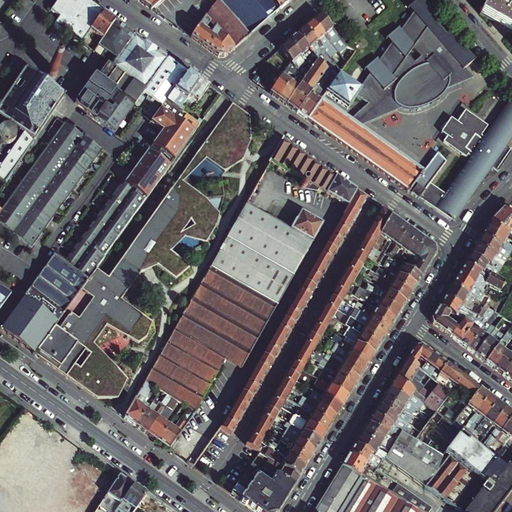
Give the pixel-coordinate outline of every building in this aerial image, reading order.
[(73,0),(58,0),(52,10),(61,16),(57,20),(61,23),(62,22),(69,12),(66,10),(73,0)] [(88,2),(85,0),(73,0),(66,10),(69,12),(62,22),(69,28),(88,2)] [(151,10),(161,0),(145,0),(142,4),(151,10)] [(218,0),(214,6),(191,39),(218,58),(225,58),(250,36),(231,14),(218,0)] [(218,0),(231,14),(240,7),(258,28),(278,11),(268,0),(218,0)] [(288,3),(285,0),(268,0),(278,11),(288,3)] [(396,107),(397,107),(401,108),(404,109),(405,109),(408,110),(415,109),(419,109),(426,107),(431,104),(441,98),(449,91),(444,85),(452,78),(440,64),(449,56),(464,73),(466,71),(477,62),(456,38),(451,42),(446,36),(447,35),(434,21),(438,17),(422,0),(415,0),(408,7),(412,11),(400,29),(398,27),(387,37),(391,42),(386,51),(378,60),(377,58),(365,68),(369,73),(358,89),(338,75),(325,94),(347,109),(356,96),(368,104),(350,120),(321,100),(307,120),(410,193),(417,183),(426,189),(430,184),(445,163),(437,155),(424,172),(360,127),(363,125),(359,119),(390,92),(392,96),(392,97),(392,99),(393,101),(393,103),(394,104),(395,105),(396,107)] [(511,0),(484,0),(478,11),(511,31),(511,0)] [(77,33),(83,25),(96,8),(88,2),(69,28),(77,33)] [(240,7),(231,14),(250,36),(258,28),(240,7)] [(91,31),(104,13),(96,8),(83,25),(91,31)] [(148,122),(161,132),(151,146),(173,162),(199,126),(196,123),(179,111),(167,102),(187,73),(115,21),(104,13),(91,31),(92,32),(102,39),(119,51),(115,57),(108,65),(105,63),(76,103),(115,131),(143,93),(161,106),(148,122)] [(319,16),(311,23),(340,55),(342,58),(347,53),(344,51),(337,42),(339,40),(319,16)] [(83,25),(77,33),(76,34),(69,28),(61,23),(57,20),(55,23),(84,44),(92,32),(91,31),(83,25)] [(340,55),(311,23),(304,29),(324,53),(332,62),(333,63),(336,60),(335,59),(340,55)] [(324,53),(304,29),(296,36),(312,55),(317,61),(324,69),(329,64),(322,55),(324,53)] [(296,36),(288,43),(304,62),(309,68),(311,70),(315,64),(309,57),(312,55),(296,36)] [(102,39),(97,45),(115,57),(119,51),(102,39)] [(344,51),(347,48),(339,40),(337,42),(344,51)] [(304,62),(288,43),(279,51),(290,64),(297,71),(304,79),(311,70),(309,68),(306,71),(301,65),(304,62)] [(322,55),(329,64),(332,62),(324,53),(322,55)] [(474,80),(466,71),(464,73),(449,56),(440,64),(452,78),(444,85),(449,91),(474,80)] [(304,79),(286,106),(297,113),(326,71),(324,69),(317,61),(315,64),(311,70),(304,79)] [(269,94),(277,100),(289,82),(286,80),(292,71),(296,73),(297,71),(290,64),(278,81),(276,84),(269,94)] [(50,69),(46,71),(45,72),(44,75),(44,77),(45,79),(47,81),(50,82),(52,82),(54,81),(56,80),(57,79),(57,76),(57,74),(56,72),(55,71),(53,69),(51,69),(50,69)] [(277,100),(286,106),(304,79),(297,71),(296,73),(289,82),(277,100)] [(330,76),(326,71),(297,113),(307,120),(321,100),(325,95),(320,91),(330,76)] [(25,72),(0,111),(0,118),(33,142),(64,96),(25,72)] [(197,104),(208,88),(187,73),(167,102),(179,111),(186,101),(191,105),(194,101),(197,104)] [(392,97),(392,96),(390,92),(359,119),(363,125),(364,125),(405,109),(404,109),(401,108),(397,107),(396,107),(395,105),(394,104),(393,103),(393,101),(392,99),(392,97)] [(232,104),(196,154),(202,158),(207,154),(216,161),(224,174),(243,162),(238,148),(250,139),(249,117),(232,104)] [(472,158),(458,176),(475,192),(492,168),(498,171),(508,158),(507,157),(510,152),(506,148),(511,139),(511,108),(508,106),(485,138),(481,136),(488,127),(465,111),(457,123),(455,121),(445,135),(448,137),(444,142),(466,157),(468,155),(472,158)] [(0,307),(10,293),(0,287),(0,224),(33,243),(102,149),(64,122),(0,211),(0,210),(0,307)] [(8,127),(3,128),(0,129),(0,144),(1,146),(7,147),(14,144),(16,140),(17,136),(13,129),(8,127)] [(0,166),(0,179),(4,182),(31,143),(21,135),(0,166)] [(347,207),(356,192),(282,140),(270,162),(303,182),(305,183),(347,207)] [(147,151),(123,183),(121,181),(61,263),(51,255),(20,299),(20,300),(0,328),(0,331),(34,355),(54,328),(80,292),(95,271),(96,271),(169,167),(147,151)] [(475,192),(458,176),(449,189),(466,204),(475,192)] [(54,328),(34,355),(98,401),(119,400),(128,380),(118,370),(115,372),(89,347),(104,322),(129,336),(127,339),(138,346),(147,339),(153,324),(121,302),(136,282),(140,276),(149,263),(176,280),(191,268),(169,253),(182,231),(206,245),(217,227),(208,220),(211,217),(220,214),(205,199),(178,180),(144,228),(107,279),(96,271),(95,271),(80,292),(54,328)] [(306,184),(305,183),(303,182),(302,182),(300,182),(299,183),(298,184),(298,185),(298,187),(299,188),(300,189),(302,190),(303,190),(304,189),(306,188),(306,187),(306,186),(306,184)] [(429,206),(439,191),(430,184),(426,189),(425,191),(419,199),(429,206)] [(411,194),(419,199),(425,191),(417,185),(411,194)] [(445,195),(439,191),(429,206),(451,221),(453,219),(455,220),(466,204),(449,189),(445,195)] [(347,207),(335,227),(346,234),(366,199),(356,192),(347,207)] [(291,230),(246,204),(237,220),(176,327),(160,357),(145,382),(152,387),(168,396),(171,399),(174,401),(190,411),(194,413),(224,361),(240,371),(316,237),(315,237),(322,225),(301,213),(291,230)] [(511,230),(511,213),(504,208),(490,224),(509,236),(511,230)] [(377,240),(391,216),(380,209),(366,234),(377,240)] [(384,240),(387,242),(400,223),(391,216),(377,240),(373,248),(377,251),(384,240)] [(396,247),(408,228),(400,223),(387,242),(389,243),(379,262),(383,265),(385,263),(388,258),(396,247)] [(482,236),(508,252),(511,248),(511,249),(511,246),(505,242),(507,238),(508,237),(509,236),(490,224),(489,225),(482,236)] [(346,234),(335,227),(330,236),(341,243),(346,234)] [(416,234),(408,228),(396,247),(388,258),(396,263),(397,262),(394,259),(397,254),(400,251),(403,253),(416,234)] [(377,240),(366,234),(361,243),(372,249),(373,248),(377,240)] [(424,240),(416,234),(403,253),(406,255),(402,262),(400,265),(402,267),(404,265),(406,266),(411,259),(424,240)] [(341,243),(330,236),(325,245),(336,252),(341,243)] [(482,236),(477,245),(496,257),(498,254),(507,260),(509,257),(509,256),(507,255),(508,252),(482,236)] [(424,240),(411,259),(414,261),(408,270),(421,278),(436,254),(435,247),(424,240)] [(361,243),(356,252),(367,258),(368,257),(372,249),(361,243)] [(320,254),(331,261),(336,252),(325,245),(320,254)] [(477,245),(471,254),(497,270),(499,268),(500,269),(499,271),(500,272),(503,267),(494,261),(496,257),(477,245)] [(356,252),(351,261),(362,267),(362,266),(367,258),(356,252)] [(320,254),(315,264),(326,270),(331,261),(320,254)] [(471,254),(465,265),(480,274),(481,273),(488,277),(491,272),(498,276),(500,272),(499,271),(500,269),(499,268),(497,270),(471,254)] [(498,254),(496,257),(505,263),(507,260),(498,254)] [(507,260),(505,263),(503,267),(507,270),(511,260),(511,258),(509,257),(507,260)] [(421,278),(408,270),(405,269),(402,267),(400,265),(396,263),(388,258),(385,263),(399,271),(397,275),(416,287),(421,278)] [(414,261),(411,259),(406,266),(405,269),(408,270),(414,261)] [(351,261),(346,270),(357,276),(357,275),(362,267),(351,261)] [(315,264),(309,273),(320,279),(326,270),(315,264)] [(506,281),(498,276),(491,272),(488,277),(481,273),(480,274),(465,265),(458,276),(473,286),(478,278),(500,291),(506,281)] [(346,270),(341,279),(351,285),(352,284),(357,276),(346,270)] [(410,296),(377,275),(370,271),(368,275),(373,278),(372,279),(388,289),(386,293),(405,304),(410,296)] [(410,296),(416,287),(397,275),(394,279),(383,271),(381,274),(379,273),(377,275),(410,296)] [(309,273),(304,282),(315,288),(320,279),(309,273)] [(481,291),(473,286),(458,276),(452,287),(484,307),(490,298),(486,296),(488,293),(485,291),(483,294),(481,293),(482,291),(481,291)] [(335,288),(346,295),(348,292),(351,285),(341,279),(335,288)] [(304,282),(299,291),(310,297),(315,288),(304,282)] [(369,294),(372,290),(364,285),(361,289),(364,291),(369,294)] [(452,287),(445,297),(477,317),(484,307),(452,287)] [(342,301),(346,295),(335,288),(330,297),(341,304),(342,301)] [(359,288),(354,296),(359,299),(364,291),(361,289),(359,288)] [(369,294),(400,313),(405,304),(386,293),(383,297),(372,290),(369,294)] [(293,300),(304,307),(310,297),(299,291),(293,300)] [(395,321),(400,313),(369,294),(364,291),(359,299),(376,309),(395,321)] [(341,304),(330,297),(325,306),(336,313),(337,310),(341,304)] [(439,307),(457,317),(460,319),(462,321),(471,326),(476,318),(479,320),(487,309),(484,307),(477,317),(445,297),(439,307)] [(293,300),(288,310),(299,316),(304,307),(293,300)] [(336,313),(325,306),(320,316),(330,322),(332,318),(336,313)] [(389,330),(395,321),(376,309),(373,313),(362,306),(359,311),(389,330)] [(457,317),(439,307),(432,319),(433,324),(450,337),(457,327),(459,324),(462,321),(460,319),(458,321),(455,319),(457,317)] [(359,311),(354,308),(349,317),(353,319),(355,316),(359,311)] [(476,318),(471,326),(460,344),(467,349),(485,326),(487,323),(489,321),(494,313),(487,309),(479,320),(476,318)] [(299,316),(288,310),(283,319),(294,326),(299,316)] [(339,322),(344,314),(337,310),(336,313),(332,318),(336,321),(339,322)] [(384,338),(389,330),(359,311),(355,316),(367,323),(365,327),(384,338)] [(492,323),(498,316),(494,313),(489,321),(492,323)] [(330,322),(320,316),(314,325),(325,331),(327,327),(330,322)] [(332,318),(330,322),(327,327),(331,330),(336,321),(332,318)] [(283,319),(277,328),(288,335),(294,326),(283,319)] [(486,363),(499,345),(492,341),(499,332),(500,332),(502,330),(500,328),(501,327),(508,332),(511,327),(511,324),(509,323),(503,319),(495,329),(476,355),(486,363)] [(460,344),(471,326),(462,321),(459,324),(465,328),(462,330),(457,327),(450,337),(460,344)] [(348,328),(379,347),(384,338),(365,327),(362,330),(351,323),(348,328)] [(485,326),(467,349),(476,355),(495,329),(491,325),(487,323),(485,326)] [(325,331),(314,325),(309,334),(320,341),(323,336),(325,331)] [(277,328),(272,338),(283,344),(288,335),(277,328)] [(374,356),(379,347),(348,328),(345,333),(357,340),(354,344),(374,356)] [(486,363),(494,369),(506,353),(503,350),(511,337),(511,336),(508,333),(499,345),(486,363)] [(304,344),(315,350),(318,345),(320,341),(309,334),(304,344)] [(369,364),(374,356),(354,344),(352,347),(334,336),(331,341),(338,345),(369,364)] [(267,347),(278,353),(283,344),(272,338),(267,347)] [(309,359),(313,353),(315,350),(304,344),(298,353),(309,359)] [(363,373),(369,364),(338,345),(335,350),(346,357),(344,361),(363,373)] [(414,348),(407,360),(419,369),(421,370),(426,363),(433,354),(422,346),(414,348)] [(267,347),(262,356),(273,362),(278,353),(267,347)] [(503,375),(511,362),(511,350),(509,355),(506,353),(494,369),(503,375)] [(304,368),(307,362),(309,359),(298,353),(293,362),(304,368)] [(447,365),(433,354),(426,363),(431,367),(426,374),(435,381),(447,365)] [(327,362),(358,381),(363,373),(344,361),(342,365),(325,355),(323,359),(327,362)] [(273,362),(262,356),(256,365),(267,372),(273,362)] [(322,359),(319,364),(324,367),(327,362),(323,359),(322,359)] [(407,360),(396,377),(406,385),(419,369),(407,360)] [(288,371),(299,378),(303,371),(304,368),(293,362),(288,371)] [(333,378),(353,390),(358,381),(327,362),(324,367),(319,364),(316,368),(333,378)] [(511,382),(511,380),(511,362),(503,375),(511,382)] [(426,363),(421,370),(426,374),(431,367),(426,363)] [(267,372),(256,365),(251,374),(262,381),(267,372)] [(438,383),(442,386),(447,379),(450,382),(457,386),(463,377),(447,365),(435,381),(438,383)] [(296,382),(299,378),(288,371),(282,381),(293,387),(296,382)] [(317,379),(348,398),(353,390),(333,378),(331,382),(313,371),(310,376),(317,379)] [(246,383),(257,390),(262,381),(251,374),(246,383)] [(415,392),(406,385),(396,377),(394,380),(413,394),(415,392)] [(463,377),(457,386),(465,392),(460,399),(468,405),(480,389),(463,377)] [(322,398),(341,410),(348,398),(317,379),(313,385),(325,392),(322,398)] [(394,380),(390,388),(420,409),(422,406),(420,404),(421,404),(418,402),(420,399),(413,394),(394,380)] [(277,390),(288,396),(291,391),(293,387),(282,381),(277,390)] [(131,408),(124,420),(135,428),(147,411),(150,406),(145,403),(143,404),(148,396),(147,395),(152,387),(145,382),(131,408)] [(240,393),(251,399),(257,390),(246,383),(240,393)] [(438,410),(454,424),(461,414),(468,405),(460,399),(454,395),(451,393),(449,391),(445,388),(442,386),(438,383),(426,400),(424,403),(436,412),(438,410)] [(325,392),(313,385),(310,390),(322,398),(325,392)] [(420,409),(390,388),(384,397),(405,409),(407,405),(415,411),(416,409),(419,411),(420,409)] [(480,389),(468,405),(461,414),(466,418),(472,411),(475,414),(488,396),(480,389)] [(277,390),(272,399),(283,405),(286,399),(288,396),(277,390)] [(240,393),(235,402),(246,408),(251,399),(240,393)] [(305,399),(336,418),(341,410),(322,398),(320,401),(308,394),(305,399)] [(302,404),(305,399),(298,395),(295,401),(301,405),(302,404)] [(135,428),(146,435),(171,399),(168,396),(162,405),(159,403),(151,414),(147,411),(135,428)] [(497,402),(488,396),(475,414),(478,416),(473,423),(478,427),(497,402)] [(402,412),(405,409),(384,397),(379,406),(410,424),(412,422),(410,420),(411,418),(402,412)] [(171,399),(146,435),(157,443),(169,426),(164,423),(172,412),(168,410),(174,401),(171,399)] [(272,399),(266,408),(277,415),(281,408),(283,405),(272,399)] [(283,405),(281,408),(285,411),(290,402),(286,399),(283,405)] [(330,427),(336,418),(305,399),(302,404),(313,411),(311,415),(330,427)] [(246,408),(235,402),(230,411),(241,418),(246,408)] [(505,408),(497,402),(478,427),(471,437),(476,441),(489,424),(492,426),(505,408)] [(413,414),(415,411),(407,405),(405,409),(413,414)] [(374,413),(394,425),(397,428),(402,430),(409,434),(414,426),(410,424),(379,406),(374,413)] [(261,418),(272,424),(276,417),(277,415),(266,408),(261,418)] [(490,436),(495,440),(498,435),(511,416),(511,413),(505,408),(492,426),(479,444),(485,448),(487,446),(484,443),(490,436)] [(411,418),(413,414),(405,409),(402,412),(411,418)] [(385,458),(461,511),(465,511),(486,485),(445,453),(462,430),(459,428),(457,426),(454,424),(438,410),(436,412),(432,417),(415,438),(409,434),(402,430),(396,440),(389,452),(387,454),(385,458)] [(169,426),(157,443),(168,451),(194,413),(190,411),(184,420),(181,418),(173,430),(169,426)] [(230,411),(224,420),(236,427),(241,418),(230,411)] [(325,435),(330,427),(311,415),(309,418),(297,411),(294,416),(325,435)] [(391,429),(394,425),(374,413),(368,423),(388,435),(391,437),(396,440),(402,430),(397,428),(395,431),(391,429)] [(461,425),(466,418),(461,414),(454,424),(457,426),(458,423),(461,425)] [(320,444),(325,435),(294,416),(291,421),(299,425),(303,428),(301,432),(320,444)] [(505,436),(509,439),(511,434),(511,416),(498,435),(495,440),(487,450),(492,454),(500,443),(505,436)] [(256,427),(267,433),(272,424),(261,418),(256,427)] [(236,427),(224,420),(219,429),(230,436),(236,427)] [(388,435),(368,423),(361,435),(380,447),(389,452),(396,440),(391,437),(389,441),(385,439),(388,435)] [(473,423),(468,430),(470,432),(468,435),(471,437),(478,427),(473,423)] [(290,449),(310,461),(320,444),(301,432),(297,430),(289,425),(281,438),(292,445),(290,449)] [(251,436),(262,442),(266,434),(267,433),(256,427),(251,436)] [(479,444),(476,441),(471,437),(468,435),(466,433),(463,430),(462,430),(445,453),(486,485),(465,511),(494,511),(511,489),(511,470),(509,467),(504,463),(501,461),(498,459),(492,454),(487,450),(485,448),(479,444)] [(511,434),(509,439),(511,441),(503,453),(509,457),(511,452),(511,434)] [(361,435),(355,444),(382,460),(383,461),(385,458),(387,454),(385,453),(384,455),(378,451),(380,447),(361,435)] [(251,436),(245,445),(256,452),(261,443),(262,442),(251,436)] [(503,446),(509,439),(505,436),(500,443),(503,446)] [(382,460),(355,444),(350,454),(366,464),(368,461),(375,465),(373,468),(376,470),(382,460)] [(304,469),(310,461),(290,449),(288,452),(276,445),(273,451),(304,469)] [(298,478),(304,469),(273,451),(270,456),(281,463),(279,466),(298,478)] [(503,453),(500,457),(503,459),(501,461),(504,463),(509,457),(503,453)] [(350,454),(342,466),(359,476),(364,467),(374,473),(376,470),(373,468),(366,464),(350,454)] [(279,466),(273,463),(272,466),(274,467),(272,470),(279,474),(277,478),(292,488),(298,478),(279,466)] [(256,468),(251,465),(230,495),(239,501),(256,478),(251,475),(256,468)] [(418,511),(359,476),(342,466),(327,490),(313,511),(418,511)] [(119,477),(98,507),(104,511),(105,511),(114,502),(119,506),(133,487),(119,477)] [(269,487),(256,478),(239,501),(253,511),(277,511),(292,488),(277,478),(275,477),(269,487)] [(132,511),(145,496),(133,487),(119,506),(114,511),(132,511)] [(167,511),(145,496),(132,511),(167,511)] [(105,511),(104,511),(98,507),(94,511),(114,511),(119,506),(114,502),(105,511)]
